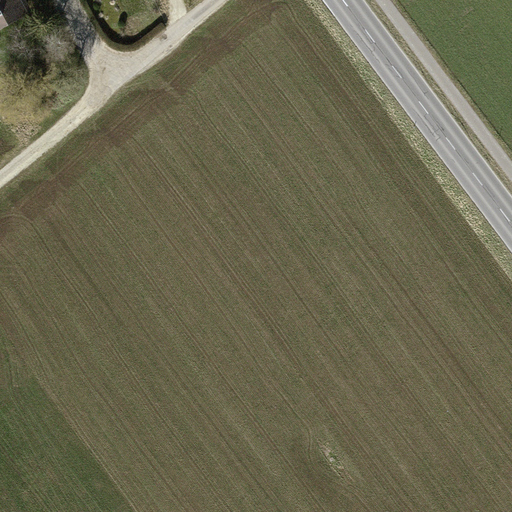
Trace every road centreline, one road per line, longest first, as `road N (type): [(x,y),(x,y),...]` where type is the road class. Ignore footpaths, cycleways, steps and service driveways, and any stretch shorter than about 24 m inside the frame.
road 1 (primary): [(511,222),(343,0)]
road 2 (track): [(133,70),(0,181)]
